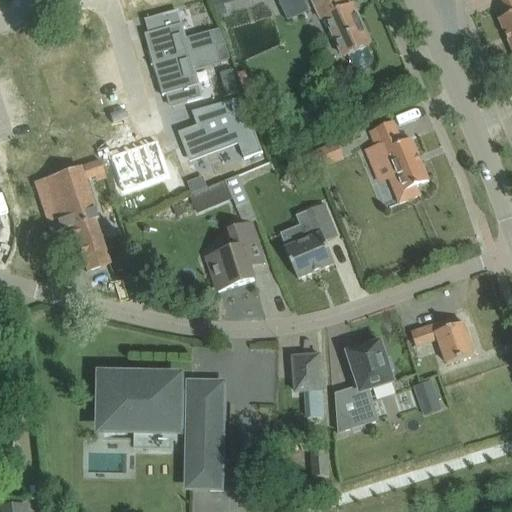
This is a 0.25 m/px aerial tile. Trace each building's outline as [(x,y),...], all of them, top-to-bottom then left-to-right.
[(305,0),(278,0),(288,23),(311,12),(305,0)] [(344,59),(348,57),(354,70),(362,73),(370,69),(373,61),(367,48),(371,46),(353,6),(349,8),(345,0),(312,0),(322,22),(326,20),(344,59)] [(511,0),(497,0),(505,19),(500,21),(511,49),(511,0)] [(149,34),(145,36),(151,55),(149,55),(152,67),(216,49),(211,33),(186,40),(179,13),(163,17),(166,30),(149,34)] [(216,49),(152,67),(155,79),(157,78),(163,97),(167,96),(184,91),(187,104),(203,99),(195,71),(220,64),(216,49)] [(263,153),(242,99),(193,113),(193,116),(200,114),(203,123),(204,127),(182,135),(192,161),(240,143),(246,157),(244,158),(245,160),(263,153)] [(390,181),(392,187),(400,205),(421,197),(417,188),(429,183),(412,141),(403,145),(394,124),(371,133),(377,149),(382,147),(395,179),(390,181)] [(156,143),(111,159),(123,193),(166,178),(171,191),(186,186),(178,161),(164,166),(156,143)] [(322,169),(344,159),(338,145),(316,155),(322,169)] [(298,158),(289,171),(303,181),(312,167),(298,158)] [(95,222),(98,221),(80,169),(43,181),(50,200),(61,233),(67,231),(71,242),(76,241),(86,273),(109,265),(95,222)] [(238,177),(226,182),(233,201),(236,209),(249,203),(238,177)] [(187,202),(174,207),(179,220),(193,215),(187,202)] [(315,242),(287,253),(299,281),(336,265),(326,243),(338,238),(325,206),(303,215),(315,242)] [(228,252),(208,258),(219,294),(255,282),(251,270),(266,265),(253,224),(244,227),(230,232),(234,245),(226,248),(228,252)] [(417,349),(438,341),(447,366),(475,356),(464,325),(456,328),(453,319),(412,334),(417,349)] [(364,350),(348,355),(359,389),(337,396),(340,435),(378,422),(369,392),(395,384),(391,373),(394,372),(390,359),(387,360),(382,344),(376,346),(375,342),(363,347),(364,350)] [(294,359),(296,394),(323,392),(320,357),(294,359)] [(106,381),(105,431),(193,431),(193,488),(221,488),(221,479),(224,479),(225,450),(220,450),(221,401),(193,400),(192,408),(178,408),(178,387),(157,386),(157,381),(106,381)] [(443,411),(433,382),(414,388),(424,417),(443,411)] [(327,451),(312,453),(314,480),(329,478),(327,451)]
